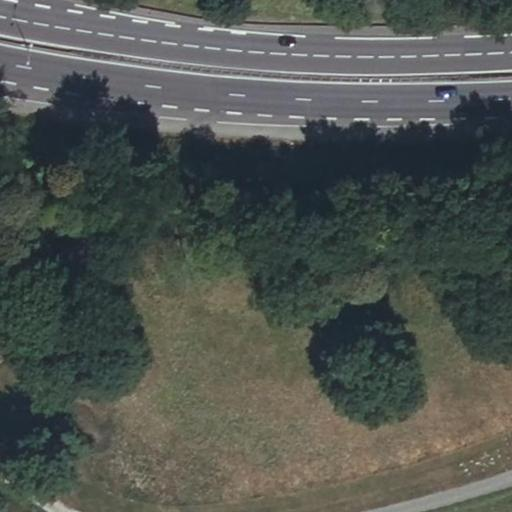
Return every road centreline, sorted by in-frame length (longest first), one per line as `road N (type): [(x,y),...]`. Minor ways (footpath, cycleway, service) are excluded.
road 1 (trunk): [(0,64),(111,87),(275,104),(511,104)]
road 2 (trunk): [(511,54),(317,53),(118,33)]
road 3 (trunk): [(118,33),(0,0)]
